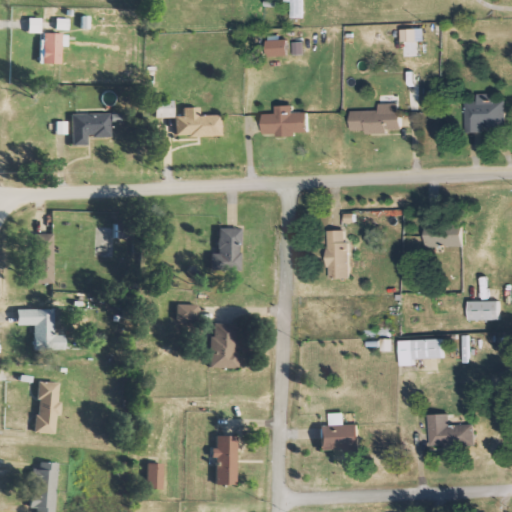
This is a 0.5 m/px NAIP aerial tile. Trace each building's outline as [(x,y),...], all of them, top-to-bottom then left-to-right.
[(293,1),(293,18),(303,18),(302,0),(285,0),(285,1),(293,1)] [(40,34),(40,19),(27,18),(26,33),(40,34)] [(55,30),(68,31),(68,20),(55,19),(55,30)] [(418,29),(402,29),(403,42),(418,41),(418,29)] [(66,46),(67,34),(42,33),(41,64),(59,64),(59,46),(66,46)] [(269,41),(270,58),(289,57),(288,40),(269,41)] [(305,55),(305,42),(294,42),(294,55),(305,55)] [(484,127),(506,128),(507,95),(478,95),(478,102),(467,102),(466,132),(483,132),(484,127)] [(173,101),(154,102),(155,119),(174,117),(173,101)] [(351,111),(352,133),(402,132),(402,104),(380,104),(380,111),(351,111)] [(309,113),(294,113),(294,106),(276,106),(276,114),(263,114),(264,136),(309,135),(309,113)] [(219,115),(198,116),(198,107),(183,108),(183,117),(174,117),(175,137),(219,136),(219,115)] [(108,113),(71,115),(72,145),(86,145),(86,137),(109,137),(108,113)] [(67,135),(67,122),(55,121),(55,134),(67,135)] [(347,223),(356,222),(356,214),(346,214),(347,223)] [(426,248),(464,247),(463,223),(426,224),(426,248)] [(239,229),(218,229),(217,270),(239,271),(239,229)] [(349,230),(328,231),(329,279),(350,279),(349,230)] [(52,235),(33,234),(31,284),(50,284),(52,235)] [(501,301),(469,302),(470,321),(501,320),(501,301)] [(197,305),(175,305),(175,320),(197,321),(197,305)] [(63,350),(63,328),(53,328),(52,309),(15,310),(15,326),(32,326),(33,351),(63,350)] [(237,369),(237,352),(233,352),(233,324),(210,324),(209,368),(237,369)] [(445,359),(444,340),(401,341),(402,366),(415,366),(415,359),(445,359)] [(34,433),(53,434),(54,416),(56,416),(58,383),(36,382),(34,433)] [(319,452),(362,450),(362,424),(346,425),(346,414),(331,414),(332,426),(318,426),(319,452)] [(430,415),(431,447),(476,445),(475,424),(451,426),(451,414),(430,415)] [(236,437),(215,436),(214,449),(210,449),(210,458),(215,458),(214,485),(235,485),(236,437)] [(160,490),(161,464),(146,463),(145,489),(160,490)] [(53,511),(54,465),(31,464),(29,508),(35,508),(35,511),(53,511)]
